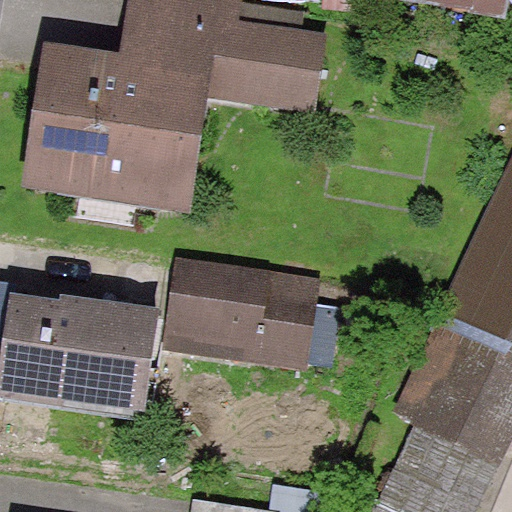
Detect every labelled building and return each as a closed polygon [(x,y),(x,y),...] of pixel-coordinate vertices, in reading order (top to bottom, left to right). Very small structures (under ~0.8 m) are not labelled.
[(131,0),(127,30),(52,20),(33,166),(211,189),(223,92),(318,104),(328,23),(230,11),(231,0),(131,0)] [(374,0),(327,0),(327,10),(374,12),(374,0)] [(504,0),(461,0),(501,12),(504,0)] [(511,155),(400,399),(416,406),(367,511),(467,511),(511,415),(511,155)] [(332,269),(180,245),(174,280),(164,345),(316,369),(332,269)] [(174,280),(16,255),(13,273),(0,271),(0,349),(6,350),(2,380),(154,404),(164,345),(174,280)] [(197,511),(279,511),(282,495),(200,485),(197,511)]
